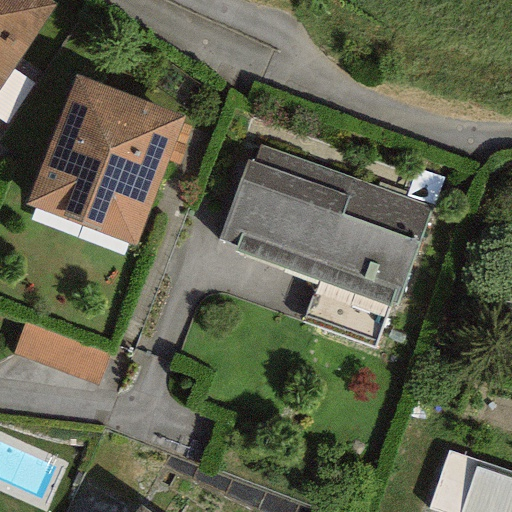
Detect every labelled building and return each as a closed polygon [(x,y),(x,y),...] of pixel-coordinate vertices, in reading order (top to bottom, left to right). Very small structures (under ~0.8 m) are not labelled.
[(0,0),(0,82),(53,4),(46,0),(0,0)] [(183,116),(75,74),(25,203),(133,245),(183,116)] [(431,206),(259,146),(254,161),(244,158),(216,239),(237,247),(235,254),(395,310),(431,206)] [(112,352),(24,318),(10,353),(99,386),(112,352)] [(511,511),(511,471),(448,450),(428,508),(440,511),(511,511)]
